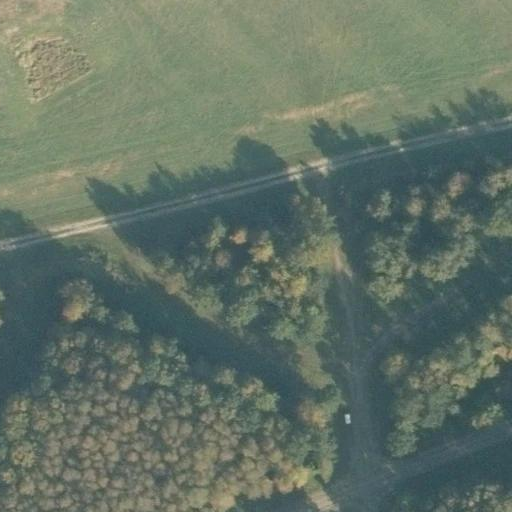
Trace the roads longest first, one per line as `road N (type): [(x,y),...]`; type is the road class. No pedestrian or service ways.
road 1 (track): [(0,244),(511,125)]
road 2 (unknown): [(126,215),(151,289),(210,334),(307,361),(353,349)]
road 3 (track): [(280,511),(511,429)]
road 4 (unknown): [(305,173),(342,254),(353,349)]
road 5 (unknown): [(353,349),(364,479)]
